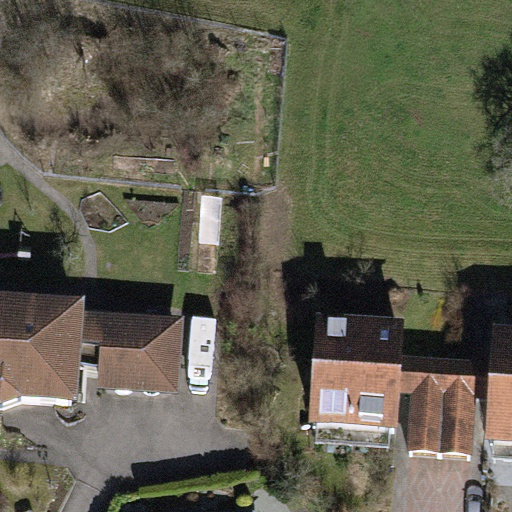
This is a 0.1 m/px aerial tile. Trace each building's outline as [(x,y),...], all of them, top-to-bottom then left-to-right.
[(82,307),(0,301),(0,416),(18,409),(75,412),(79,349),(81,317),(82,307)] [(182,322),(81,317),(79,349),(98,350),(95,395),(177,400),(182,322)] [(400,330),(313,325),(308,432),(394,437),(397,399),(399,360),(400,330)] [(511,338),(491,337),(488,366),(486,403),(483,449),(511,451),(511,338)] [(488,366),(399,360),(397,399),(411,400),(407,457),(471,461),(475,402),(486,403),(488,366)]
